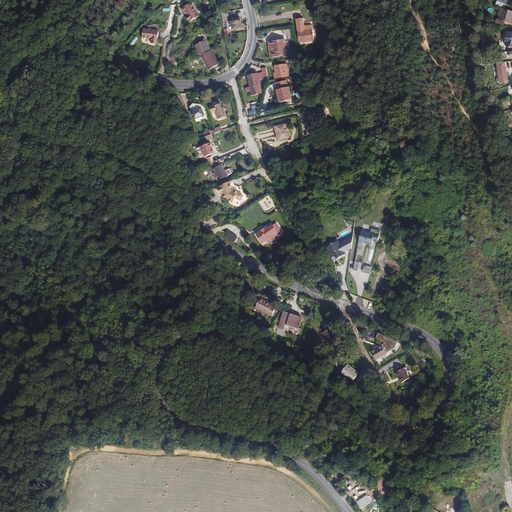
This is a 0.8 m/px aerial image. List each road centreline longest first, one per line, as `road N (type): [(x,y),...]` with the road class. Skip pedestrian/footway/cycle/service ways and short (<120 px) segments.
road 1 (tertiary): [(341,304),(442,350),(451,383),(424,421),(384,420),(213,334),(172,346),(156,376),(159,399),(174,419),(295,459),(347,511)]
road 2 (tertiary): [(248,0),(252,44),(226,78),(174,84),(44,54),(26,62),(13,82),(12,114),(42,146),(128,165),(241,260),(341,304)]
road 3 (track): [(215,0),(245,131),(341,304)]
